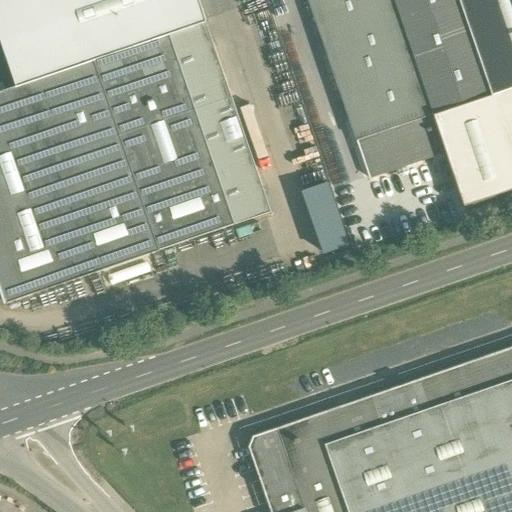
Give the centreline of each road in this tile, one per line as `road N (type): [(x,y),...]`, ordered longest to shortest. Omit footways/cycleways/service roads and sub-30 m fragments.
road 1 (tertiary): [(5,425),(511,250)]
road 2 (unclassified): [(101,511),(5,425)]
